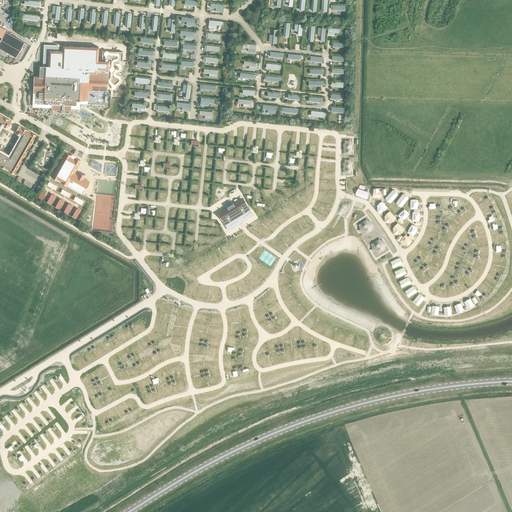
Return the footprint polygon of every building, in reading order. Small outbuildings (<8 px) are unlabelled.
[(223,12),(224,4),(211,3),(210,7),(212,7),(214,8),(214,7),(216,7),(215,11),(223,12)] [(59,19),(61,6),(53,5),(52,13),(56,14),(56,15),(55,17),(56,17),(56,19),(59,19)] [(194,26),(195,18),(181,17),(181,20),(183,20),(183,21),(185,21),(186,21),(186,25),(194,26)] [(222,21),(209,20),(208,27),(216,28),(216,25),(217,25),(217,26),(220,26),(222,26),(222,21)] [(295,24),(294,31),(298,31),(298,32),(297,31),(297,34),(298,34),(298,35),(301,35),(302,25),(295,24)] [(325,28),(318,27),(317,35),(321,36),(321,37),(320,37),(320,39),(320,40),(320,41),(324,41),(325,28)] [(328,27),(328,35),(334,36),(335,32),(335,33),(338,33),(338,32),(339,32),(340,28),(328,27)] [(193,31),(180,30),(180,34),(182,34),(182,35),(184,35),(184,34),(185,35),(185,38),(193,39),(193,31)] [(270,35),(269,42),(276,43),(278,30),(274,30),(273,31),(273,34),(273,35),(270,35)] [(0,39),(0,48),(16,57),(24,42),(5,31),(0,39)] [(57,109),(70,110),(71,108),(71,104),(76,104),(76,99),(87,100),(88,90),(107,91),(108,64),(109,58),(106,58),(98,58),(98,44),(62,43),(62,49),(49,48),(48,63),(45,63),(45,70),(37,70),(37,75),(34,75),(33,83),(33,92),(36,92),(35,103),(52,103),(51,107),(51,109),(57,109)] [(256,45),(243,43),(242,47),(244,47),(244,48),(246,48),(248,48),(247,51),(255,52),(256,45)] [(257,70),(257,62),(244,61),(244,65),(245,65),(245,66),(247,66),(248,65),(249,65),(249,69),(257,70)] [(217,70),(204,69),(204,73),(205,73),(208,73),(209,73),(209,77),(217,78),(217,70)] [(191,85),(183,84),(182,92),(186,92),(186,94),(185,94),(185,96),(185,97),(189,98),(191,85)] [(36,92),(33,92),(32,106),(51,107),(52,103),(35,103),(36,92)] [(214,99),(201,97),(200,105),(208,106),(208,102),(210,102),(210,103),(212,103),(214,103),(214,99)] [(87,104),(87,100),(76,99),(76,104),(71,104),(71,108),(79,108),(79,103),(87,104)] [(251,100),(238,99),(238,103),(239,103),(242,104),(242,103),(243,103),(243,107),(250,108),(251,100)] [(189,111),(190,103),(177,102),(177,106),(178,106),(178,107),(180,107),(180,106),(182,107),(182,110),(189,111)] [(145,104),(132,103),(132,107),(133,107),(133,108),(136,108),(136,107),(137,107),(137,111),(144,112),(145,104)] [(275,113),(276,106),(263,105),(262,108),(264,108),(264,109),(267,109),(268,109),(267,113),(275,113)] [(213,112),(200,110),(199,114),(201,115),(203,115),(205,115),(204,119),(212,119),(213,112)] [(0,127),(1,125),(7,128),(12,121),(0,114),(0,127)] [(21,136),(3,167),(12,173),(34,134),(19,125),(15,133),(21,136)] [(65,153),(51,177),(79,193),(83,186),(85,188),(89,182),(74,173),(80,162),(65,153)] [(222,220),(225,224),(229,222),(230,225),(235,222),(236,224),(240,221),(243,219),(242,218),(247,215),(245,212),(248,210),(241,199),(231,205),(221,212),(224,218),(222,220)]
